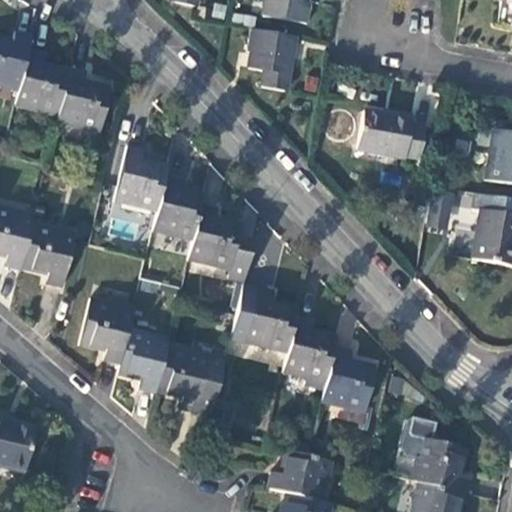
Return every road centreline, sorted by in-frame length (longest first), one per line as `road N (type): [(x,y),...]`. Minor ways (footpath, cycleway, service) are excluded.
road 1 (tertiary): [(95,4),(171,71),(448,371),(511,414)]
road 2 (residential): [(176,507),(127,447),(0,332)]
road 3 (residential): [(511,75),(429,58),(372,35),(371,0)]
